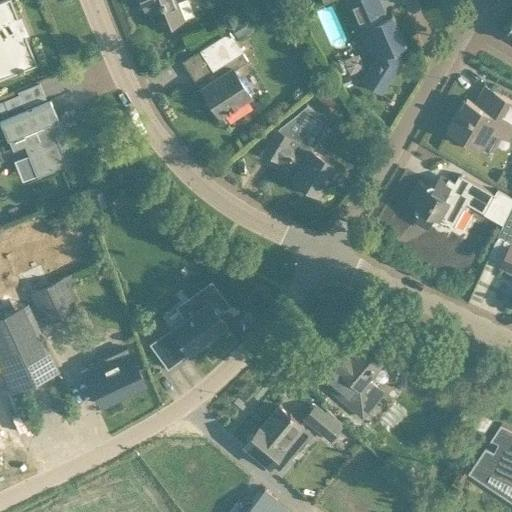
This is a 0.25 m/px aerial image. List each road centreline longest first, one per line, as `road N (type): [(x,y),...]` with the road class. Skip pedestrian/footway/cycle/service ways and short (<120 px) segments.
road 1 (unclassified): [(0,503),(130,438),(206,389),(256,349),(338,255)]
road 2 (residential): [(338,255),(173,158),(149,129),(96,0)]
road 3 (unclassified): [(338,255),(438,73)]
road 4 (residential): [(338,255),(511,339)]
